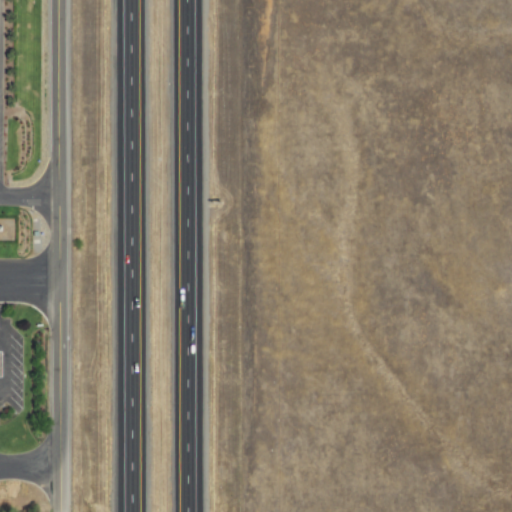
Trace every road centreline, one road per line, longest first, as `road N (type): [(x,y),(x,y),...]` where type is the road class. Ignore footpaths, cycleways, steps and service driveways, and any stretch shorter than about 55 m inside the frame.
road 1 (motorway): [(188,511),(186,0)]
road 2 (motorway): [(125,0),(126,511)]
road 3 (residential): [(57,471),(57,0)]
